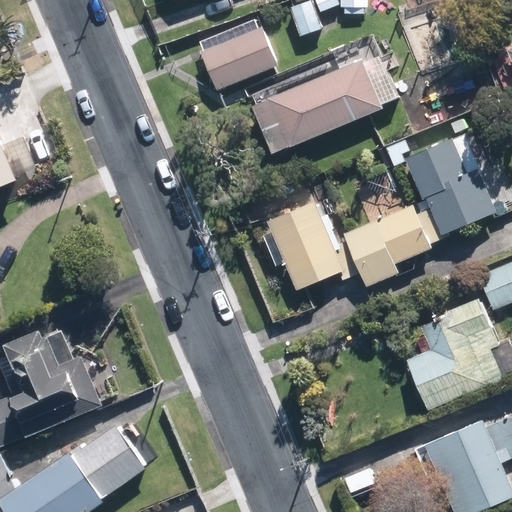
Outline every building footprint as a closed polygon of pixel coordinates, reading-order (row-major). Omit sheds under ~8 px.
[(311,0),(300,0),(290,3),(299,33),(320,26),(311,0)] [(338,0),(315,0),(319,10),(340,3),(338,0)] [(262,23),(200,48),(217,88),(278,62),(262,23)] [(379,48),(250,101),(271,153),(400,100),(379,48)] [(0,181),(19,173),(0,129),(0,181)] [(425,193),(440,231),(496,209),(478,165),(481,164),(467,129),(405,154),(421,195),(425,193)] [(316,196),(264,216),(291,284),(343,264),(316,196)] [(414,202),(343,230),(364,284),(398,271),(394,261),(431,246),(414,202)] [(511,259),(479,273),(493,306),(511,298),(511,259)] [(407,353),(428,406),(504,376),(492,345),(497,343),(479,297),(420,321),(430,344),(407,353)] [(0,394),(0,442),(117,397),(97,346),(58,361),(43,323),(2,338),(21,386),(0,394)] [(511,413),(508,404),(425,440),(455,511),(462,511),(511,490),(511,483),(502,460),(511,455),(511,413)] [(67,443),(13,479),(1,450),(0,450),(0,511),(75,511),(147,465),(117,420),(72,450),(67,443)]
